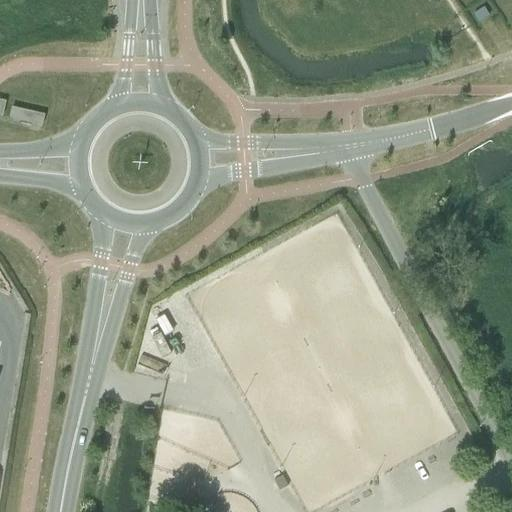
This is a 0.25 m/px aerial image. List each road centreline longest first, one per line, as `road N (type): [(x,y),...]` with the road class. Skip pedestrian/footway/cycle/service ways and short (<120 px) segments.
road 1 (unclassified): [(511,467),(387,232),(353,146)]
road 2 (residential): [(353,146),(511,103)]
road 3 (residential): [(197,183),(353,146)]
road 4 (residential): [(353,146),(197,143)]
road 5 (tertiary): [(107,215),(91,365)]
road 6 (tertiary): [(91,365),(141,223)]
road 7 (tertiary): [(59,511),(91,365)]
